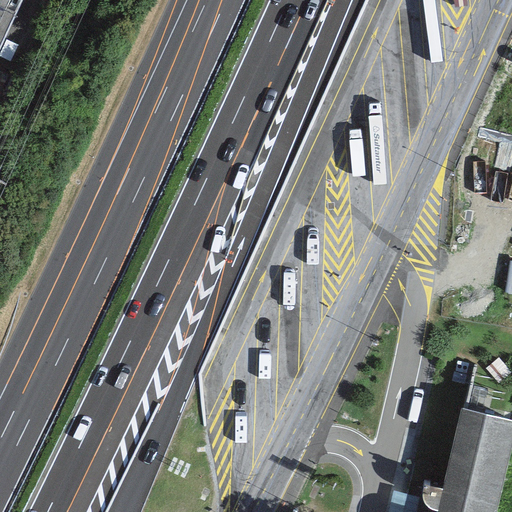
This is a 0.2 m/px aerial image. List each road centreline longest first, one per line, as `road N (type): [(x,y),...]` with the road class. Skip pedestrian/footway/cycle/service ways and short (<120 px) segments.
road 1 (motorway): [(58,511),(298,0)]
road 2 (motorway): [(119,511),(347,0)]
road 3 (motorway): [(214,0),(0,455)]
